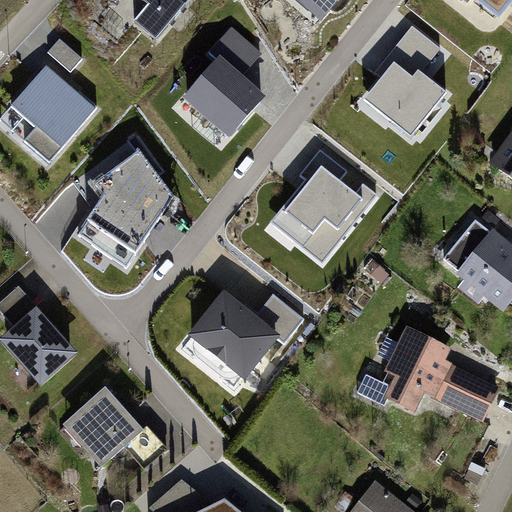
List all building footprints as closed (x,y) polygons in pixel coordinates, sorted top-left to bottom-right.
[(136,26),(156,44),(196,0),(139,0),(151,10),(136,26)] [(291,0),(323,28),(347,0),(291,0)] [(511,0),(460,0),(495,27),(511,4),(511,0)] [(414,34),(366,100),(418,137),(451,91),(425,72),(439,52),(414,34)] [(64,39),(52,51),(72,71),(84,59),(64,39)] [(237,39),(182,104),(228,142),(261,102),(241,85),(262,59),(237,39)] [(50,69),(14,109),(63,152),(98,113),(50,69)] [(319,156),(267,228),(325,269),(377,197),(319,156)] [(176,204),(140,162),(97,191),(106,203),(82,241),(128,276),(176,204)] [(511,240),(499,231),(465,275),(511,311),(511,240)] [(224,299),(189,344),(247,388),(282,342),(224,299)] [(79,358),(38,312),(1,345),(41,391),(79,358)] [(465,355),(417,332),(398,372),(409,377),(400,396),(436,414),(443,400),(494,424),(509,392),(459,367),(465,355)] [(148,440),(107,393),(69,426),(109,473),(148,440)] [(177,472),(143,496),(149,506),(184,481),(177,472)] [(415,511),(381,484),(357,511),(415,511)]
